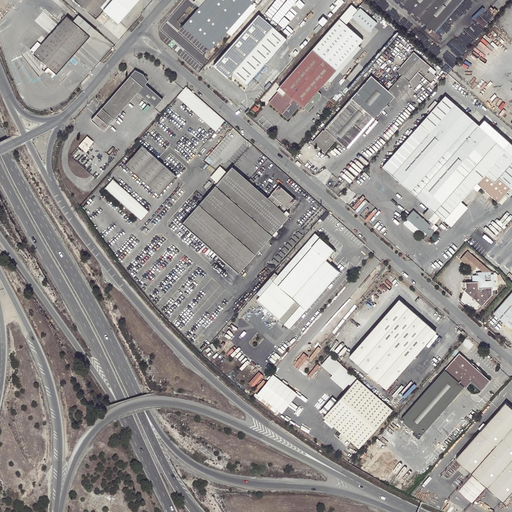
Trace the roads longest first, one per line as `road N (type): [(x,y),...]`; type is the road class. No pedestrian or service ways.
road 1 (trunk): [(407,511),(327,488),(236,481),(186,460),(160,431),(101,317),(42,227)]
road 2 (unclassified): [(168,58),(511,361)]
road 3 (unknown): [(246,127),(163,225),(231,284),(247,282),(305,209),(275,173),(260,176)]
road 4 (primary): [(350,478),(217,384),(148,316),(68,214)]
road 5 (primary): [(350,478),(197,407),(157,400),(131,405),(93,431),(70,469),(59,511)]
road 6 (trunk): [(0,170),(93,335),(157,480)]
road 7 (trunk): [(196,511),(169,475),(42,227)]
road 8 (trunk): [(0,236),(157,480)]
road 9 (secondary): [(0,274),(54,397),(56,511)]
road 10 (unknown): [(444,327),(403,291),(392,293),(340,350),(380,386)]
road 11 (unknown): [(508,358),(417,455),(396,438)]
